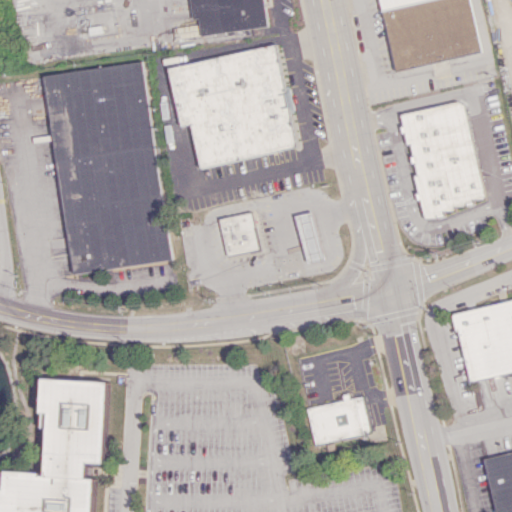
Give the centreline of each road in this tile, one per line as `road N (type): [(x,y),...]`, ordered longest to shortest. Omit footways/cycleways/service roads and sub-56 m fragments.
road 1 (tertiary): [(390,290),(263,320),(136,329),(0,309)]
road 2 (secondary): [(322,0),(390,290)]
road 3 (secondary): [(390,290),(438,511)]
road 4 (tertiary): [(390,290),(511,243)]
road 5 (secondary): [(369,195),(352,271),(318,307)]
